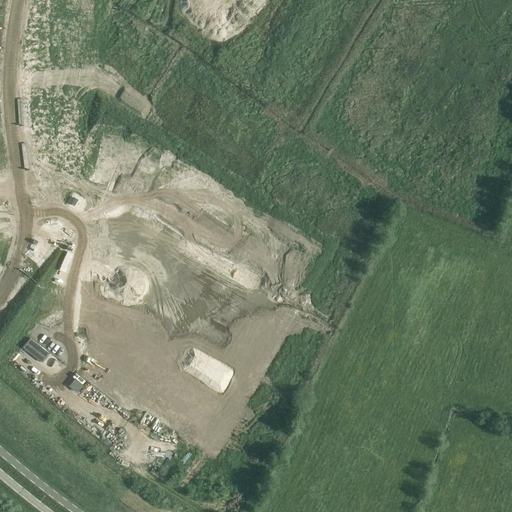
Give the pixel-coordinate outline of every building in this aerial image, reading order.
[(179,0),(170,0),(168,4),(169,5),(184,15),(189,6),(179,0)] [(35,8),(33,19),(34,19),(53,21),(55,10),(59,11),(60,5),(48,3),(47,9),(35,8)] [(169,5),(164,13),(180,23),(185,15),(184,15),(169,5)] [(164,13),(159,21),(175,32),(180,23),(164,13)] [(34,19),(33,29),(52,31),(53,21),(34,19)] [(159,21),(152,31),(169,42),(175,32),(159,21)] [(33,29),(32,38),(51,41),(52,31),(33,29)] [(32,38),(30,48),(49,50),(51,41),(32,38)] [(30,48),(29,57),(48,60),(49,50),(30,48)] [(139,52),(133,62),(149,72),(156,62),(139,52)] [(30,57),(29,67),(48,69),(49,60),(30,57)] [(133,62),(128,70),(143,80),(144,81),(149,72),(133,62)] [(29,67),(28,76),(47,79),(48,69),(29,67)] [(127,70),(122,78),(138,88),(143,80),(128,70),(127,70)] [(27,76),(26,88),(39,89),(38,95),(50,97),(51,91),(46,90),(47,79),(27,76)] [(122,78),(117,86),(133,96),(138,88),(122,78)] [(117,86),(111,94),(128,104),(133,96),(117,86)] [(111,94),(106,102),(107,103),(123,112),(128,104),(111,94)] [(107,103),(102,111),(119,121),(124,113),(123,112),(107,103)] [(43,113),(28,115),(30,126),(52,123),(50,112),(55,111),(54,104),(42,106),(43,113)] [(102,111),(97,119),(114,129),(119,121),(102,111)] [(97,119),(91,129),(107,139),(114,129),(97,119)] [(52,123),(30,126),(31,138),(46,136),(47,143),(59,142),(58,135),(53,135),(52,123)] [(51,162),(36,164),(38,176),(60,173),(58,161),(63,160),(62,153),(50,155),(51,162)] [(38,176),(37,176),(39,187),(53,186),(53,190),(62,188),(60,173),(38,176)]
